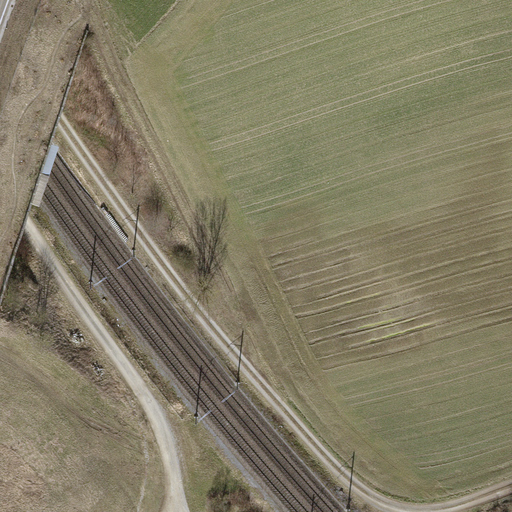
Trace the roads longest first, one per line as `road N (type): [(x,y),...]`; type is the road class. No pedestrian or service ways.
road 1 (track): [(0,20),(54,112),(203,319),(338,471),(397,511)]
road 2 (trunk): [(0,451),(160,0)]
road 3 (track): [(257,385),(256,354),(93,0)]
road 4 (track): [(0,184),(158,419),(185,511)]
